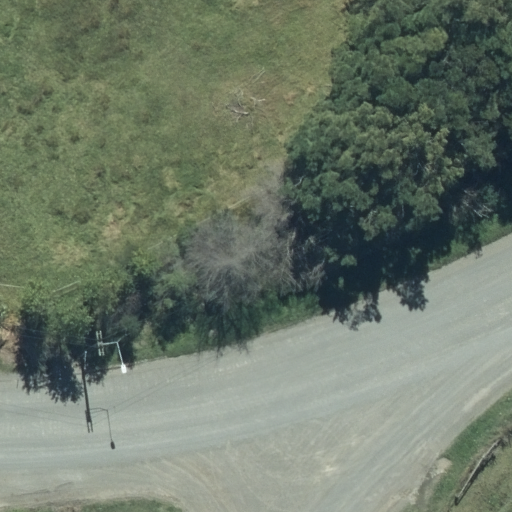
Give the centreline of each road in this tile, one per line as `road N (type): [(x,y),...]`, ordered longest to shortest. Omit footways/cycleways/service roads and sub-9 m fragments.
road 1 (unclassified): [(0,439),(179,424),(303,389)]
road 2 (unclassified): [(303,389),(433,345),(511,307)]
road 3 (residential): [(273,511),(303,389)]
